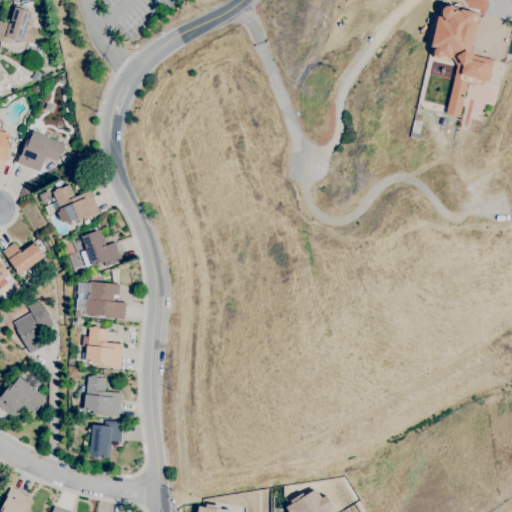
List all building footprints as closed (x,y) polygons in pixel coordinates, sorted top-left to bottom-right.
[(10,44),(0,41),(0,21),(8,23),(13,7),(15,8),(16,5),(21,6),(21,5),(29,8),(28,11),(32,12),(30,18),(34,19),(31,28),(37,30),(33,43),(28,41),(27,44),(11,39),(10,44)] [(446,114),(459,116),(465,83),(472,84),(473,79),(488,82),(492,60),(469,56),(477,14),(454,10),(454,7),(443,5),(441,17),(436,17),(429,57),(455,61),(446,114)] [(6,91),(2,85),(8,81),(12,87),(6,91)] [(4,170),(0,168),(0,131),(10,134),(7,144),(9,145),(7,154),(8,154),(4,170)] [(39,172),(16,163),(23,147),(24,148),(27,140),(30,141),(33,131),(48,137),(48,138),(64,145),(63,147),(65,148),(62,154),(61,154),(58,162),(45,157),(39,172)] [(63,164),(60,158),(68,153),(71,159),(63,164)] [(65,224),(64,222),(63,223),(63,222),(62,222),(60,221),(58,216),(58,213),(57,213),(60,212),(59,211),(55,212),(51,204),(56,202),(52,192),(55,191),(55,190),(61,187),(62,189),(69,185),(75,198),(89,191),(99,214),(82,221),(82,219),(76,222),(75,220),(65,224)] [(42,204),(39,195),(48,191),(52,200),(42,204)] [(86,267),(80,252),(86,250),(81,237),(90,233),(88,229),(95,226),(97,231),(98,230),(105,246),(114,242),(121,260),(105,267),(104,262),(92,266),(92,265),(86,267)] [(30,285),(27,281),(25,283),(18,273),(2,251),(14,242),(20,250),(32,241),(36,247),(37,246),(45,256),(37,262),(45,273),(30,285)] [(0,264),(2,267),(3,266),(7,271),(5,272),(8,275),(0,280),(0,264)] [(124,319),(105,317),(105,315),(98,315),(98,316),(92,315),(84,314),(84,311),(76,310),(77,299),(78,294),(83,294),(83,300),(88,300),(89,294),(77,293),(78,282),(90,284),(90,282),(119,285),(118,295),(113,295),(112,301),(126,303),(124,319)] [(31,354),(16,329),(17,329),(13,323),(19,320),(15,314),(38,300),(43,308),(45,307),(50,315),(48,316),(53,326),(37,336),(43,347),(31,354)] [(120,369),(103,367),(103,366),(95,365),(95,363),(87,362),(87,361),(82,361),(83,352),(85,353),(86,342),(88,342),(89,327),(92,328),(92,326),(99,327),(99,328),(108,329),(106,343),(122,345),(120,369)] [(118,417),(102,416),(102,414),(94,413),(94,411),(84,410),(87,377),(91,377),(91,375),(97,376),(97,377),(106,378),(105,392),(121,394),(118,417)] [(13,418),(9,415),(0,407),(0,396),(1,395),(2,395),(12,383),(13,385),(19,377),(31,387),(31,388),(45,399),(43,402),(44,403),(40,408),(39,407),(33,414),(23,406),(13,418)] [(107,457),(89,455),(93,425),(104,426),(105,421),(122,423),(120,442),(109,440),(107,457)] [(0,511),(8,497),(6,496),(11,488),(32,499),(24,511),(0,511)]
